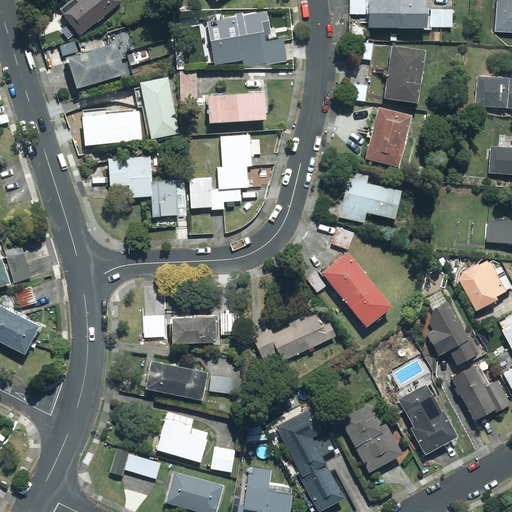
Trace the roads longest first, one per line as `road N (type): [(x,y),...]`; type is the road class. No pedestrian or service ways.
road 1 (residential): [(88,280),(126,264),(243,258),(273,239),(290,211),(319,90),(314,0)]
road 2 (residential): [(88,280),(3,0)]
road 3 (residential): [(72,426),(91,341),(88,280)]
